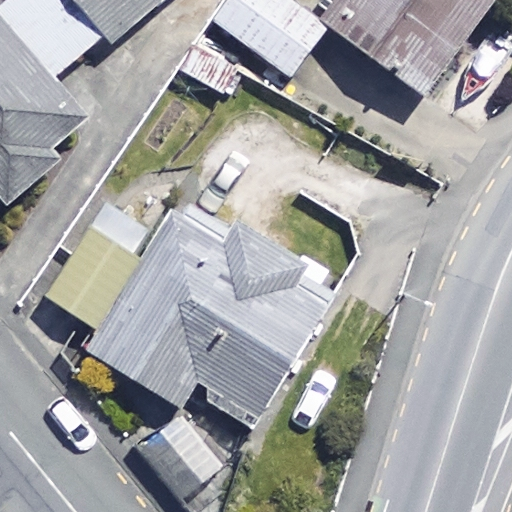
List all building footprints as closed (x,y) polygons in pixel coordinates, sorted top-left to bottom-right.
[(15,0),(0,13),(0,191),(17,211),(72,164),(65,156),(104,123),(69,81),(115,42),(125,54),(188,0),(15,0)] [(334,33),(288,0),(237,0),(219,26),(298,83),(334,33)] [(511,1),(511,0),(352,0),(332,27),(435,104),(511,1)] [(249,435),(260,442),(341,313),(310,294),(323,273),(249,227),(236,248),(182,215),(151,266),(97,233),(53,304),(106,338),(94,357),(193,419),(202,406),(249,435)] [(202,406),(193,419),(153,432),(141,453),(189,511),(222,511),(251,465),(236,456),(249,435),(202,406)]
